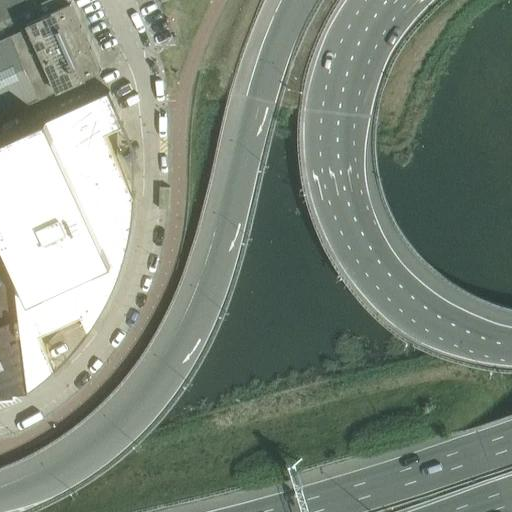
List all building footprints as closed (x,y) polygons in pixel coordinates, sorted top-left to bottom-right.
[(0,0),(0,9),(20,0),(0,0)] [(0,21),(36,5),(33,0),(20,0),(0,9),(0,21)] [(47,0),(36,5),(0,21),(0,114),(57,89),(58,91),(102,71),(82,27),(71,3),(70,4),(68,0),(47,0)] [(135,244),(137,236),(138,227),(139,219),(135,219),(135,211),(136,203),(136,195),(135,195),(106,132),(123,124),(108,91),(0,138),(0,235),(13,265),(29,391),(40,383),(46,378),(51,374),(57,369),(41,334),(83,315),(91,332),(95,325),(100,319),(104,312),(108,314),(112,307),(116,299),(120,292),(123,284),(126,276),(129,268),(131,260),(133,252),(135,244)] [(41,99),(8,112),(15,128),(48,115),(41,99)] [(29,391),(13,265),(0,235),(0,397),(17,396),(16,392),(29,391)]
